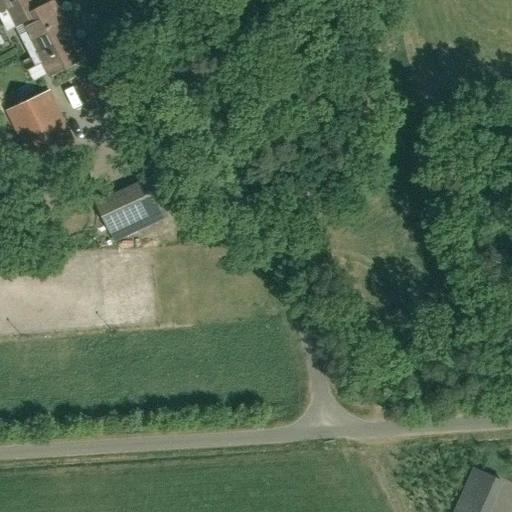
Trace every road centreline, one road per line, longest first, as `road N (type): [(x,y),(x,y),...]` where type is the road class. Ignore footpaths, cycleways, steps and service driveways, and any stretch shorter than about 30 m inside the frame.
road 1 (unclassified): [(331,429),(302,318),(138,0)]
road 2 (unclassified): [(0,450),(331,429)]
road 3 (unclassified): [(331,429),(511,418)]
